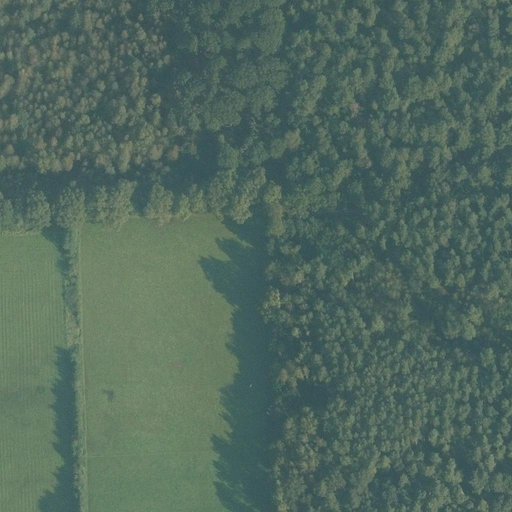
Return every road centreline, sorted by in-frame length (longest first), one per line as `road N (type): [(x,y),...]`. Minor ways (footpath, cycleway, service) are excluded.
road 1 (track): [(0,210),(285,207)]
road 2 (track): [(304,511),(294,278)]
road 3 (track): [(285,207),(511,210)]
road 4 (track): [(277,0),(285,207)]
